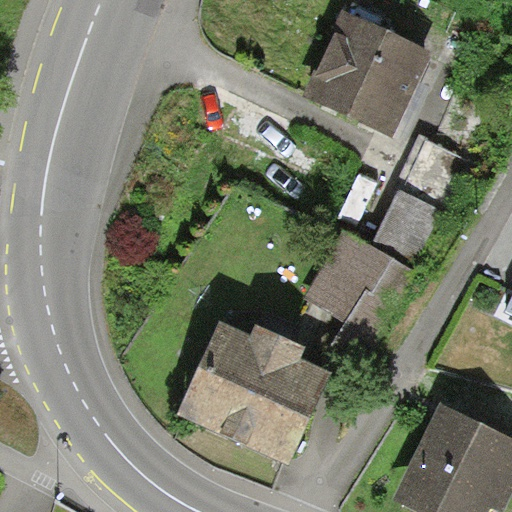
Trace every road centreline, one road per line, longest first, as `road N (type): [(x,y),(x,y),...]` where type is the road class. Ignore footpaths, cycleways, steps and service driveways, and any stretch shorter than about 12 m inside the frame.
road 1 (secondary): [(102,0),(49,162),(42,238),(49,309)]
road 2 (secondary): [(49,309),(67,368),(96,421),(132,463),(202,511)]
